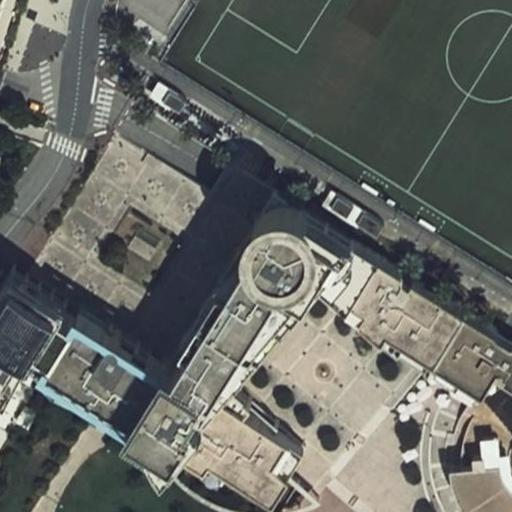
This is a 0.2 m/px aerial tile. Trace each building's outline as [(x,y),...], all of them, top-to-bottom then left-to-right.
[(0,0),(0,76),(28,0),(0,0)] [(185,107),(192,97),(163,78),(156,89),(185,107)] [(457,307),(273,182),(217,271),(283,313),(316,273),(382,330),(386,323),(430,350),(457,307)] [(382,232),(388,221),(343,192),(336,203),(382,232)] [(18,271),(0,297),(0,425),(34,372),(24,366),(33,353),(50,363),(55,354),(135,403),(167,351),(27,277),(18,271)] [(217,271),(182,328),(239,363),(283,313),(217,271)] [(511,340),(457,307),(430,350),(425,357),(488,393),(500,375),(511,382),(511,340)] [(425,357),(430,350),(386,323),(382,330),(425,357)] [(182,328),(167,351),(135,403),(128,413),(176,440),(201,456),(206,449),(228,463),(274,493),(306,445),(221,385),(229,376),(239,363),(182,328)] [(128,413),(135,403),(55,354),(50,363),(63,375),(76,383),(128,413)] [(0,438),(40,378),(34,372),(0,425),(0,438)] [(308,443),(229,376),(221,385),(306,445),(308,443)] [(176,440),(128,413),(128,415),(162,459),(176,440)] [(206,449),(201,456),(199,460),(221,473),(228,463),(206,449)] [(511,511),(511,486),(507,481),(501,465),(452,472),(454,484),(464,503),(472,511),(511,511)]
